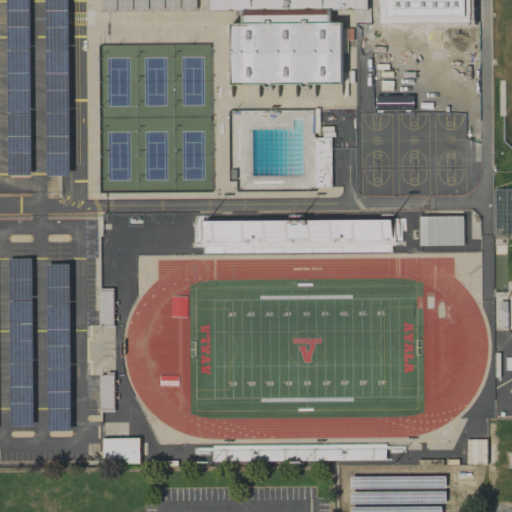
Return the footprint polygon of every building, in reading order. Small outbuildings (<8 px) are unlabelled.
[(209,10),(209,0),(366,0),(367,8),(331,9),(331,22),(342,21),(342,84),(232,85),(231,23),(243,23),(243,10),(209,10)] [(6,175),(30,175),(29,18),(24,18),(24,27),(7,27),(7,47),(5,47),(6,175)] [(330,137),(313,138),(314,187),(331,187),(330,137)] [(202,221),(202,253),(301,252),(301,244),(293,244),(293,235),(305,235),(305,252),(391,252),(391,219),(202,221)] [(496,223),(495,237),(508,238),(510,224),(496,223)] [(99,325),(99,291),(113,291),(114,325),(99,325)] [(100,408),(100,375),(114,375),(115,408),(100,408)] [(138,437),(101,438),(102,464),(139,463),(138,437)] [(486,463),(486,438),(466,439),(466,463),(486,463)]
